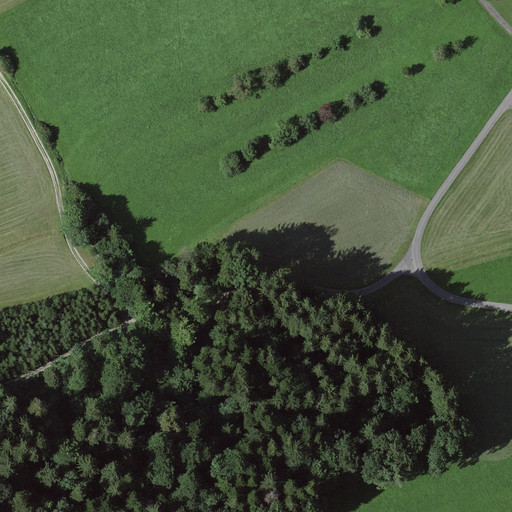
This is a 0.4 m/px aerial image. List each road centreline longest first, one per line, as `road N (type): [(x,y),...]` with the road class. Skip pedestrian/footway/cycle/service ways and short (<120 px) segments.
road 1 (track): [(0,76),(54,178),(63,234),(108,297),(116,330),(195,311),(260,279),(361,294),(417,258)]
road 2 (residential): [(511,95),(426,214),(416,249),(420,272),(442,294),(511,307)]
road 3 (track): [(116,330),(0,388)]
